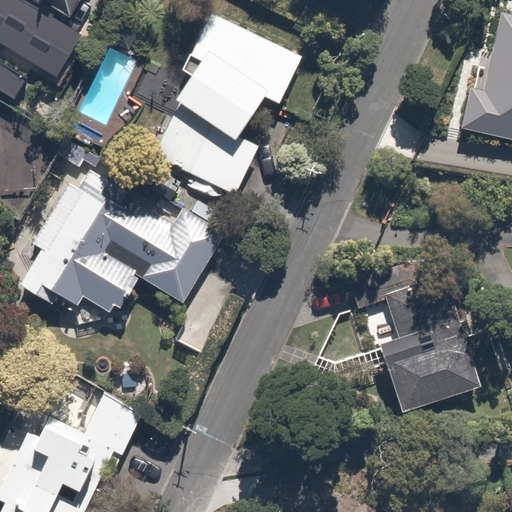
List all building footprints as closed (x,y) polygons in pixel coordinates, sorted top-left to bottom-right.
[(30,0),(0,0),(0,40),(55,72),(80,28),(30,0)] [(52,0),(88,22),(101,0),(52,0)] [(278,101),(288,105),(308,55),(220,20),(159,158),(242,194),(269,153),(254,140),(278,101)] [(174,227),(70,175),(37,242),(47,248),(23,295),(75,321),(87,297),(130,319),(147,284),(198,310),(237,231),(184,205),(174,227)] [(405,338),(391,342),(413,414),(482,394),(450,287),(394,303),(405,338)] [(56,424),(37,416),(3,498),(8,500),(2,511),(75,511),(80,502),(102,511),(110,511),(152,414),(111,396),(95,432),(75,424),(79,414),(63,407),(56,424)]
